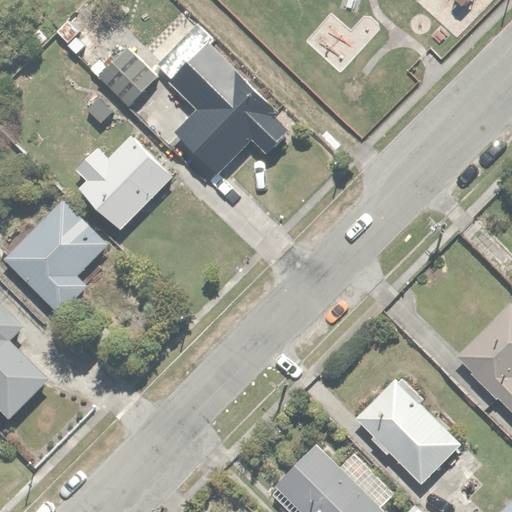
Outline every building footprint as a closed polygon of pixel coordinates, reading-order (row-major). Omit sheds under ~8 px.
[(202,19),(162,58),(172,68),(167,72),(196,102),(175,123),(220,168),(257,132),(270,146),(297,120),(212,33),(214,32),(202,19)] [(118,23),(86,54),(129,99),(161,68),(118,23)] [(90,173),(82,181),(121,220),(175,165),(136,126),(112,151),(100,140),(78,161),(90,173)] [(65,194),(7,251),(65,309),(94,281),(83,270),(111,242),(65,194)] [(0,405),(7,413),(50,371),(24,344),(37,332),(0,293),(0,405)] [(511,295),(459,349),(511,402),(511,295)] [(400,368),(356,411),(376,432),(373,434),(390,451),(395,446),(425,476),(467,435),(400,368)] [(398,511),(319,435),(270,485),(297,511),(398,511)] [(511,511),(511,500),(500,511),(511,511)]
